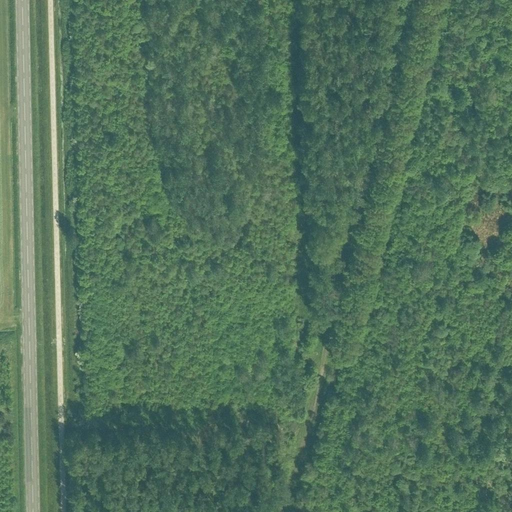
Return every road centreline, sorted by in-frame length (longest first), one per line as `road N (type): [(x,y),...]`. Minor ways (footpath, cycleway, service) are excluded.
road 1 (track): [(282,511),(412,0)]
road 2 (primary): [(32,511),(22,0)]
